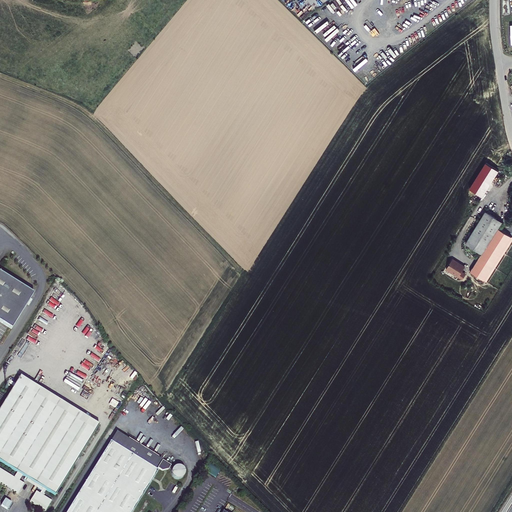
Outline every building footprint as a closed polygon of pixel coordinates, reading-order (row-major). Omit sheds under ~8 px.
[(480,221),(491,228),(497,218),(486,212),(480,221)] [(491,228),(480,221),(466,244),(483,254),(503,222),(497,218),(491,228)] [(458,262),(453,259),(447,270),(459,277),(463,271),(466,267),(461,264),(461,265),(457,263),(458,262)] [(0,321),(12,329),(34,294),(0,272),(0,321)] [(52,501),(43,495),(46,490),(55,496),(99,425),(20,376),(0,408),(0,482),(0,483),(18,494),(24,484),(19,481),(22,475),(25,477),(43,488),(41,491),(40,494),(36,491),(30,501),(45,511),(52,501)] [(97,382),(102,386),(106,379),(101,376),(97,382)] [(102,386),(120,397),(124,390),(106,379),(102,386)] [(117,432),(111,442),(119,447),(125,437),(117,432)] [(132,511),(158,471),(155,469),(161,460),(125,437),(119,447),(111,442),(66,511),(132,511)] [(171,465),(162,460),(158,468),(162,471),(168,469),(169,468),(172,470),(172,469),(173,468),(170,466),(171,465)] [(217,476),(220,468),(209,463),(205,471),(217,476)] [(172,470),(172,471),(171,473),(172,476),(174,478),(175,478),(178,479),(180,479),(183,477),(185,473),(185,471),(182,467),(180,466),(178,466),(175,466),(173,468),(172,469),(172,470)] [(43,488),(25,477),(24,480),(41,491),(43,488)]
